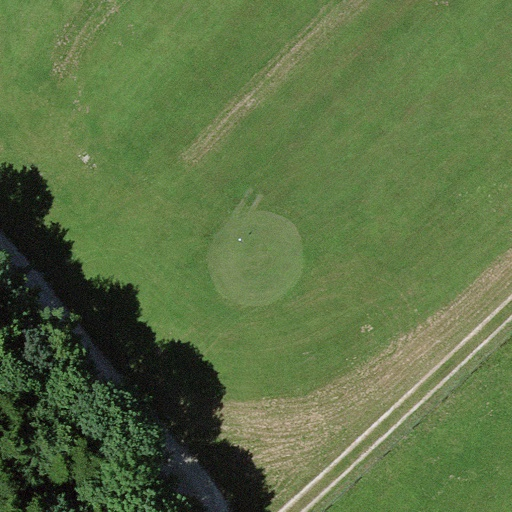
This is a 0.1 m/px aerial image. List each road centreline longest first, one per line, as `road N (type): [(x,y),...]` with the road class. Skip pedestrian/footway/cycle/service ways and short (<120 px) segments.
road 1 (track): [(211,511),(172,447),(0,244)]
road 2 (track): [(290,511),(511,306)]
